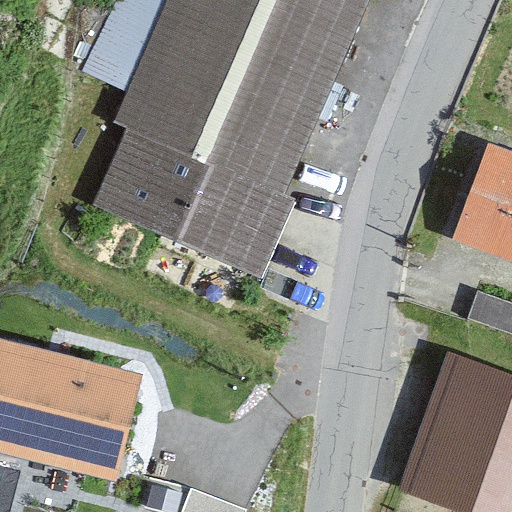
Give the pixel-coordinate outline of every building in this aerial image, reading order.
[(120,0),(93,66),(142,87),(92,203),(250,270),(365,0),(120,0)] [(511,153),(483,143),(447,236),(511,260),(511,153)] [(143,378),(0,342),(0,447),(118,478),(143,378)] [(511,511),(511,379),(446,355),(394,495),(440,511),(511,511)] [(245,511),(246,510),(191,489),(182,511),(245,511)]
